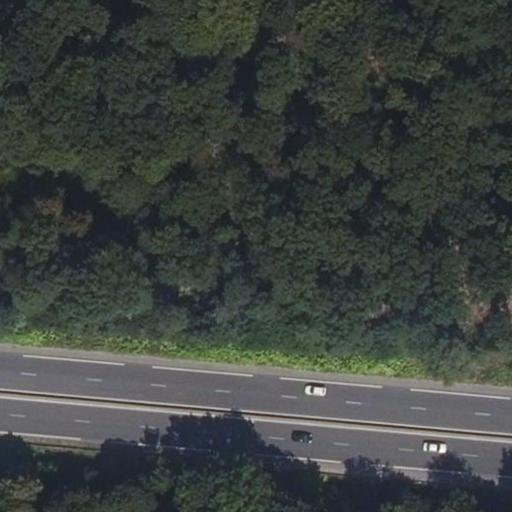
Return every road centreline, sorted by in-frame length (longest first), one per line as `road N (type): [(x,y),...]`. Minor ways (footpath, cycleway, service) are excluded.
road 1 (primary): [(0,414),(511,459)]
road 2 (primary): [(511,418),(0,374)]
